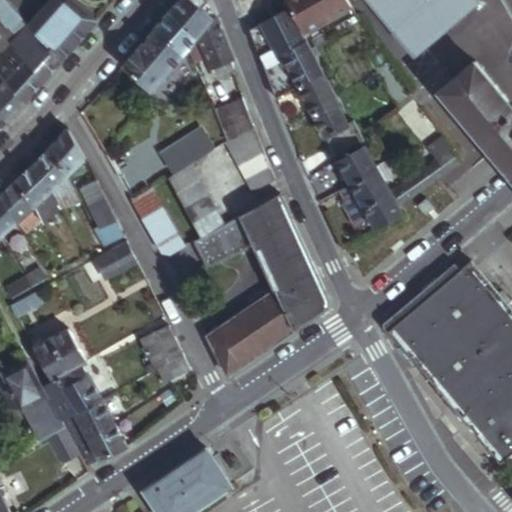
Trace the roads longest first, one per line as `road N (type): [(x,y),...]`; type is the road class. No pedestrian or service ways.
road 1 (residential): [(66,83),(231,409)]
road 2 (residential): [(360,316),(231,0)]
road 3 (residential): [(360,316),(480,511)]
road 4 (secondary): [(360,316),(511,194)]
road 5 (secondary): [(76,511),(231,409)]
road 6 (secondary): [(231,409),(360,316)]
